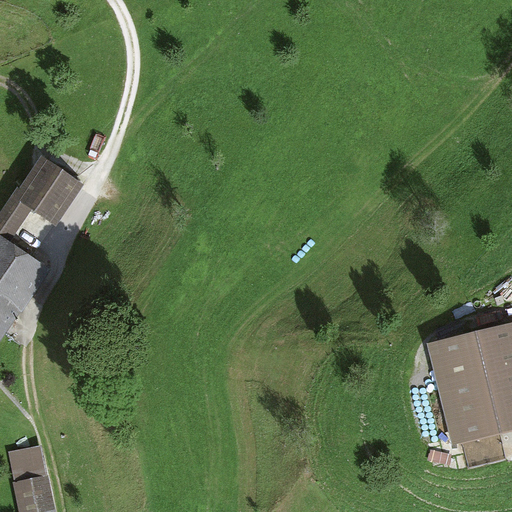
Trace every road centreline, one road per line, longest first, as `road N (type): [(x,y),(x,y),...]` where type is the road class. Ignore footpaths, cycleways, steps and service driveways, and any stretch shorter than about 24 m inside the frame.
road 1 (track): [(112,0),(132,44),(130,94),(100,171),(52,256)]
road 2 (track): [(353,227),(511,59)]
